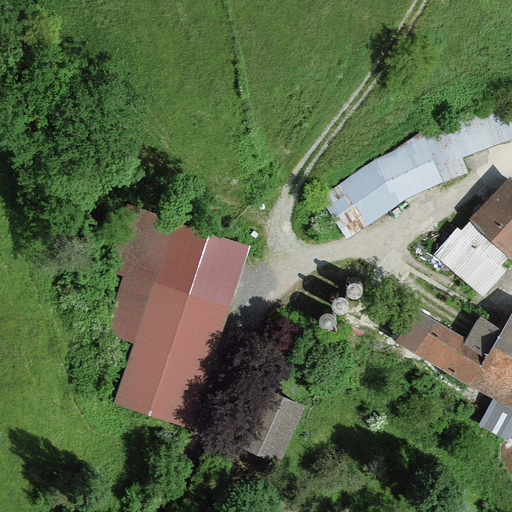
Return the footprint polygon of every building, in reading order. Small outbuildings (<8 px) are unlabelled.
[(421,180),(425,177),(449,165),(462,161),(471,156),(511,140),(511,129),(502,96),(437,131),(425,138),(395,156),(330,199),(342,218),(353,237),(426,190),(421,180)] [(470,174),(462,161),(449,165),(425,177),(421,180),(426,190),(428,192),(470,174)] [(511,177),(477,212),(511,246),(511,177)] [(462,228),(503,267),(511,258),(511,246),(477,212),(462,228)] [(507,271),(503,267),(462,228),(438,251),(485,295),(507,271)] [(229,304),(158,281),(119,401),(190,424),(229,304)] [(500,351),(511,329),(511,319),(494,309),(477,338),(500,351)] [(477,338),(441,317),(425,346),(463,371),(511,397),(511,329),(500,351),(477,338)] [(264,389),(238,438),(267,452),(270,451),(293,404),(264,389)]
